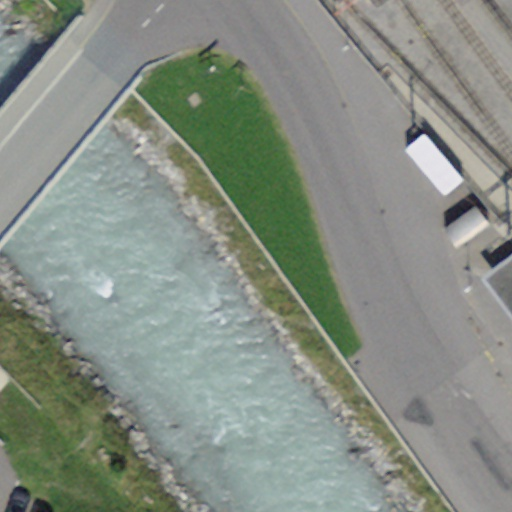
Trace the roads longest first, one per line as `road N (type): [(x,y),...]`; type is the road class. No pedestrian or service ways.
road 1 (residential): [(247,0),(312,108),(382,305),(410,357),(511,491)]
road 2 (residential): [(157,0),(0,180)]
